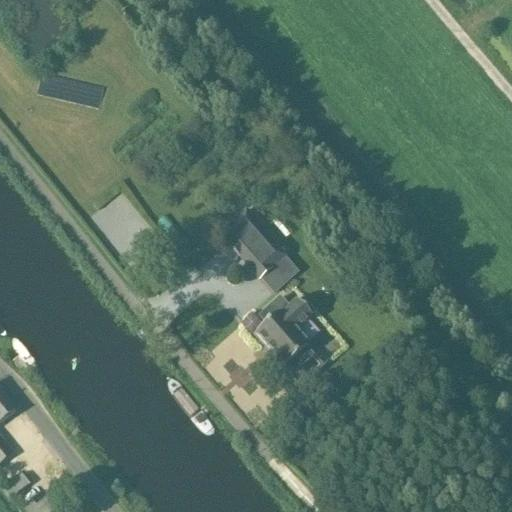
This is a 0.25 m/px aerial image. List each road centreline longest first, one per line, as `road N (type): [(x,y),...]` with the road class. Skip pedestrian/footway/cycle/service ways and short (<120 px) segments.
road 1 (residential): [(278,464),(126,298),(0,142)]
road 2 (tertiary): [(111,511),(0,373)]
road 3 (track): [(511,99),(427,0)]
